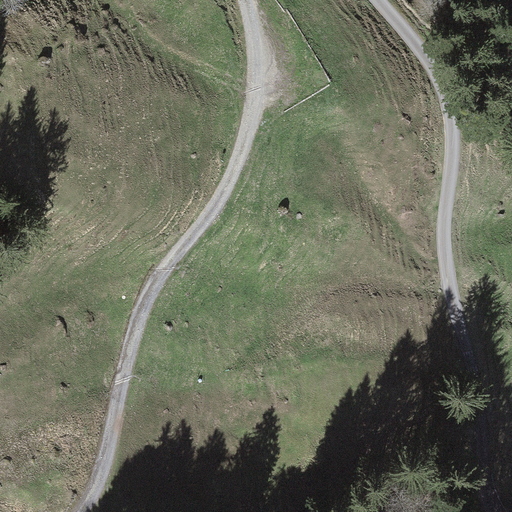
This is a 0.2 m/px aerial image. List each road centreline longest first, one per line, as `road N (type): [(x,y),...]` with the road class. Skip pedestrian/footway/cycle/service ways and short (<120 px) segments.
road 1 (track): [(244,0),(254,76),(214,217),(135,331),(83,509)]
road 2 (unclassified): [(492,511),(438,276),(444,113),(426,62),(383,0)]
